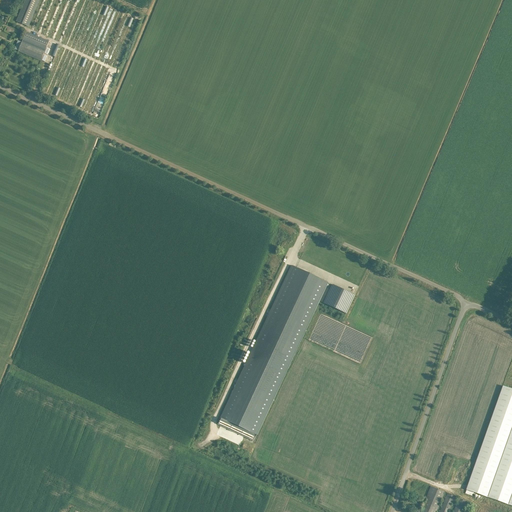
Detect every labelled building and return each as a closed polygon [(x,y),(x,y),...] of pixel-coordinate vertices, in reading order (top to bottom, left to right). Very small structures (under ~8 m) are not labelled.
[(24,0),(16,21),(29,27),(40,0),(24,0)] [(61,9),(63,0),(59,0),(59,2),(58,0),(56,8),(56,9),(54,9),(46,34),(49,36),(56,18),(56,19),(57,15),(56,14),(56,11),(58,11),(58,9),(61,9)] [(66,0),(53,38),(57,39),(70,0),(66,0)] [(83,0),(66,46),(120,66),(137,20),(108,9),(109,7),(91,0),(83,0)] [(75,0),(72,8),(76,10),(80,0),(75,0)] [(38,9),(32,28),(36,29),(40,18),(43,18),(39,31),(42,32),(45,25),(48,25),(48,24),(47,23),(47,22),(47,18),(49,18),(50,16),(50,15),(52,9),(38,9)] [(20,46),(20,47),(17,46),(15,50),(18,51),(41,61),(45,51),(49,41),(26,32),(22,42),(19,41),(17,45),(20,46)] [(92,111),(108,66),(62,50),(47,93),(74,102),(73,105),(92,111)] [(107,79),(101,97),(107,100),(113,82),(107,79)] [(291,265),(217,424),(254,441),(328,282),(291,265)] [(324,303),(275,408),(311,425),(360,320),(345,313),(354,294),(331,284),(322,303),(324,303)] [(511,389),(503,386),(468,485),(465,494),(482,500),(484,496),(511,506),(511,389)] [(420,511),(436,511),(445,492),(431,486),(420,511)] [(439,511),(448,511),(455,496),(448,493),(439,511)] [(453,511),(462,511),(467,500),(460,497),(453,511)]
